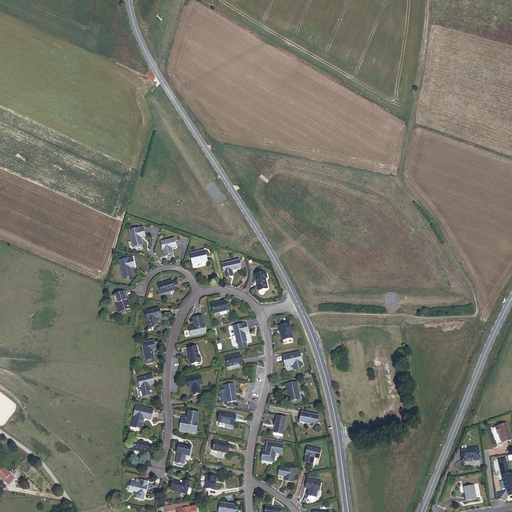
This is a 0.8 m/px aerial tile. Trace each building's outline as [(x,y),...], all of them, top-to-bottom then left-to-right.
[(134,246),(143,244),(142,237),(146,236),(144,228),(130,231),(134,246)] [(172,248),(176,246),(175,238),(161,241),(163,249),(164,249),(165,256),(173,254),(172,248)] [(193,264),(207,261),(205,251),(191,253),(193,264)] [(125,279),(133,277),(131,268),(135,267),(133,259),(129,260),(129,259),(120,261),(125,279)] [(233,271),(242,269),(240,260),(223,264),(225,272),(226,272),(227,277),(234,275),(233,271)] [(260,290),(268,288),(266,279),(268,278),(267,273),(265,273),(265,272),(256,274),(260,290)] [(162,294),(175,290),(173,281),(159,285),(162,294)] [(126,310),(130,309),(125,291),(115,294),(118,302),(117,302),(119,310),(126,308),(126,310)] [(214,313),(229,310),(226,301),(212,305),(214,313)] [(157,318),(161,317),(159,309),(145,312),(147,321),(148,320),(150,328),(159,326),(157,318)] [(191,336),(206,333),(203,316),(193,318),(195,326),(190,327),(191,336)] [(284,340),(294,338),(290,323),(280,326),(284,340)] [(247,341),(246,333),(249,333),(247,324),(244,325),(243,324),(234,326),(238,343),(240,349),(248,347),(246,341),(247,341)] [(154,362),(153,359),(154,358),(152,350),(155,350),(153,341),(142,343),(145,360),(146,360),(146,363),(148,364),(153,363),(154,362)] [(200,361),(201,361),(200,356),(199,356),(197,347),(188,350),(192,364),(200,362),(200,361)] [(296,369),(303,368),(300,352),(283,356),(286,366),(293,364),(295,364),(296,369)] [(228,366),(242,363),(240,355),(226,358),(228,366)] [(149,385),(154,384),(152,375),(139,379),(141,387),(144,396),(151,394),(149,385)] [(199,385),(202,384),(200,375),(187,378),(189,386),(191,385),(192,387),(193,395),(201,393),(199,385)] [(292,401),(301,399),(297,382),(287,384),(289,391),(292,401)] [(227,403),(237,401),(234,384),(225,386),(227,403)] [(144,418),(152,420),(154,410),(137,406),(135,416),(133,427),(142,429),(144,418)] [(180,429),(196,432),(198,422),(197,421),(199,413),(188,411),(187,420),(181,419),(180,429)] [(316,425),(317,425),(319,416),(303,412),(301,421),(312,424),(312,425),(316,426),(316,425)] [(219,422),(234,425),(236,416),(220,413),(219,422)] [(283,438),(287,419),(278,417),(274,436),(283,438)] [(506,424),(495,428),(498,434),(499,434),(502,443),(511,440),(506,424)] [(144,452),(148,453),(150,444),(144,442),(141,442),(136,441),(134,450),(136,450),(135,453),(143,455),(144,452)] [(226,453),(228,453),(229,444),(214,441),(213,450),(216,451),(216,454),(224,456),(226,455),(226,453)] [(262,461),(275,463),(276,454),(283,455),(284,445),(269,443),(267,452),(267,454),(264,453),(262,461)] [(184,464),(186,455),(190,455),(191,447),(178,445),(177,451),(179,452),(178,454),(176,467),(183,468),(184,464)] [(480,461),(478,449),(467,450),(467,446),(465,446),(462,446),(461,447),(462,450),(461,450),(462,463),(468,462),(468,460),(474,459),(474,461),(480,461)] [(316,462),(320,463),(322,455),(308,452),(307,460),(308,460),(306,467),(315,469),(316,462)] [(285,481),(293,482),(296,470),(288,468),(288,469),(281,467),(279,475),(286,476),(285,481)] [(7,485),(15,477),(10,473),(10,474),(4,468),(0,471),(0,479),(4,483),(7,485)] [(511,471),(502,474),(505,488),(507,487),(509,494),(511,493),(511,471)] [(215,482),(216,477),(207,475),(205,488),(215,490),(217,482),(215,482)] [(7,485),(8,487),(16,479),(15,477),(7,485)] [(148,483),(136,479),(135,483),(132,482),(130,491),(138,493),(145,495),(147,487),(148,483)] [(318,491),(319,483),(306,481),(304,489),(308,490),(307,497),(306,500),(308,501),(312,502),(314,501),(314,498),(315,498),(316,491),(318,491)] [(181,484),(173,482),(171,491),(190,495),(191,494),(192,490),(191,489),(189,489),(190,486),(189,486),(189,483),(183,482),(183,483),(183,484),(181,484)] [(474,486),(464,488),(466,501),(476,499),(474,486)] [(136,499),(143,501),(145,495),(138,493),(136,499)] [(234,511),(236,505),(222,502),(219,511),(234,511)]
